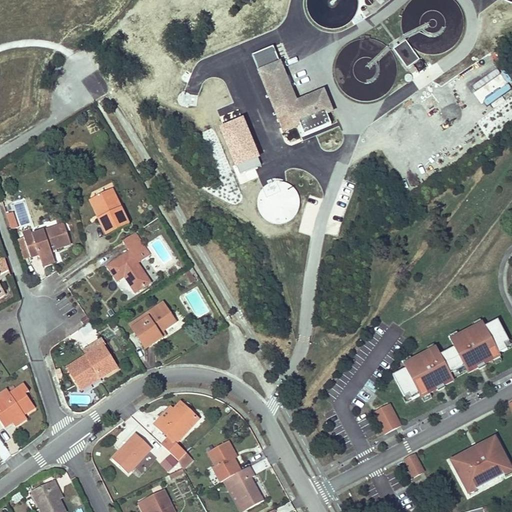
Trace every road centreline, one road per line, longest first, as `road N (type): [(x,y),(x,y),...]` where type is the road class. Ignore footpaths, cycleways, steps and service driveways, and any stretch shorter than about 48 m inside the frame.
road 1 (residential): [(66,440),(149,380),(205,375),(230,384),(264,416),(309,498)]
road 2 (residential): [(309,498),(511,391)]
road 3 (residential): [(66,440),(0,223)]
road 4 (residential): [(0,152),(56,118),(77,67)]
